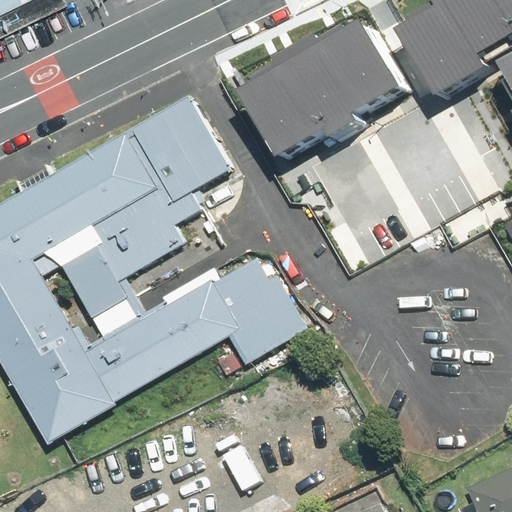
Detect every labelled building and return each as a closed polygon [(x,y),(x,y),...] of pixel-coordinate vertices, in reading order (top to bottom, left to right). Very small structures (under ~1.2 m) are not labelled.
[(0,0),(0,17),(36,0),(0,0)] [(442,13),(399,36),(436,102),(485,75),(475,57),(511,36),(511,0),(438,0),(435,2),(442,13)] [(361,32),(272,81),(315,159),(422,100),(385,32),(366,42),(361,32)] [(511,64),(501,71),(511,88),(511,64)] [(193,103),(0,212),(0,347),(55,443),(238,340),(250,362),(309,329),(282,280),(273,285),(258,258),(145,322),(124,284),(189,247),(178,229),(217,207),(203,184),(230,168),(193,103)] [(348,460),(362,454),(352,431),(269,467),(289,511),(357,483),(348,460)] [(163,432),(78,472),(93,511),(102,511),(129,500),(135,511),(201,511),(199,506),(217,497),(201,463),(211,458),(200,433),(171,447),(163,432)] [(511,511),(511,466),(478,483),(491,511),(511,511)]
